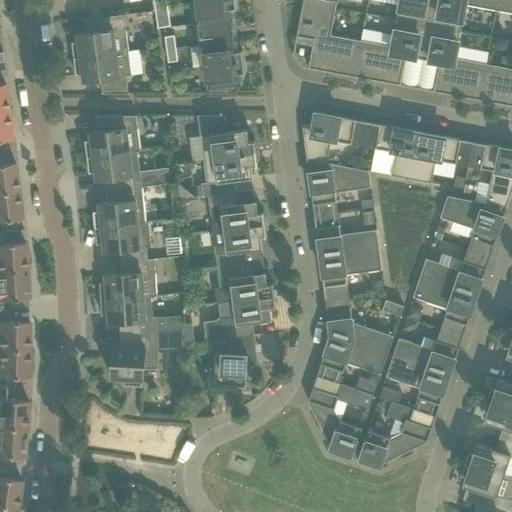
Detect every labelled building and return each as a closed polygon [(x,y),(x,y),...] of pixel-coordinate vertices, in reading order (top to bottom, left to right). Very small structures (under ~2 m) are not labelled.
[(235,0),(204,0),(196,1),(199,21),(199,22),(232,18),(232,19),(234,19),(232,8),(237,7),(235,0)] [(399,0),(396,19),(428,25),(432,0),(399,0)] [(432,0),(428,25),(460,31),(465,4),(496,10),(497,0),(432,0)] [(511,0),(497,0),(496,10),(511,12),(511,0)] [(335,7),(303,1),(296,35),(313,38),(308,67),(354,76),(361,41),(330,35),(335,7)] [(167,5),(155,6),(157,22),(158,26),(170,24),(167,5)] [(73,57),(128,50),(125,27),(129,26),(127,13),(103,16),(105,29),(80,32),(81,40),(71,41),(73,57)] [(234,40),(236,39),(234,39),(232,19),(232,18),(199,22),(199,21),(197,22),(200,45),(202,45),(202,44),(234,40)] [(406,55),(422,59),(428,25),(396,19),(391,46),(361,41),(354,76),(400,84),(406,55)] [(433,90),(479,99),(486,64),(455,59),(460,31),(428,25),(422,59),(439,62),(433,90)] [(165,36),(166,48),(176,47),(174,34),(165,36)] [(237,50),(236,39),(234,40),(202,44),(202,45),(204,65),(243,60),(242,49),(237,50)] [(176,47),(166,48),(168,61),(177,60),(176,47)] [(85,72),(86,80),(101,78),(103,92),(101,92),(101,93),(129,92),(128,92),(126,75),(131,74),(128,50),(73,57),(76,74),(85,72)] [(243,60),(204,65),(207,87),(209,87),(210,92),(226,92),(226,85),(242,83),(241,72),(245,72),(243,60)] [(511,68),(486,64),(479,99),(511,105),(511,68)] [(0,139),(11,138),(8,109),(0,110),(0,139)] [(302,126),(307,158),(326,162),(331,139),(351,143),(355,120),(356,120),(356,119),(315,111),(312,124),(302,126)] [(94,138),(91,139),(84,140),(87,156),(140,149),(136,115),(137,115),(95,115),(95,116),(96,116),(98,130),(93,131),(94,138)] [(198,115),(204,159),(256,152),(254,140),(253,140),(248,141),(247,129),(227,132),(225,115),(198,115)] [(391,174),(411,178),(420,131),(379,123),(379,124),(375,147),(395,151),(391,174)] [(420,131),(411,178),(431,182),(436,159),(456,163),(460,140),(461,140),(461,139),(420,131)] [(487,197),(486,202),(487,203),(507,206),(511,191),(511,148),(484,143),(484,144),(481,162),(480,167),(492,170),(487,197)] [(140,150),(140,149),(87,156),(89,172),(98,171),(99,178),(105,178),(106,190),(142,185),(137,150),(140,150)] [(256,152),(204,159),(207,182),(202,182),(204,195),(209,194),(235,191),(233,179),(253,177),(251,164),(256,164),(256,165),(257,164),(256,152)] [(347,159),(346,166),(358,168),(361,158),(361,156),(354,154),(347,159)] [(326,162),(307,158),(307,163),(313,204),(337,201),(335,191),(371,186),(369,170),(368,170),(358,168),(346,166),(326,162)] [(361,158),(358,168),(368,170),(369,165),(365,159),(361,158)] [(0,191),(18,189),(14,162),(0,163),(0,191)] [(468,165),(462,194),(472,196),(474,185),(469,184),(472,166),(468,165)] [(169,167),(155,168),(157,184),(166,183),(177,181),(175,170),(169,171),(169,167)] [(455,175),(453,186),(462,188),(464,177),(455,175)] [(177,181),(166,183),(167,193),(178,191),(177,181)] [(145,221),(142,185),(106,190),(108,201),(102,202),(103,209),(93,210),(95,227),(149,221),(149,220),(145,221)] [(0,219),(22,217),(18,189),(0,191),(0,219)] [(235,191),(209,194),(214,230),(223,229),(265,223),(263,211),(262,211),(262,212),(258,213),(256,200),(236,203),(235,191)] [(372,195),(362,196),(363,206),(373,205),(372,195)] [(447,195),(440,216),(474,228),(471,237),(494,245),(507,206),(487,203),(486,202),(447,195)] [(374,210),(363,211),(364,224),(376,222),(374,210)] [(121,248),(122,260),(147,258),(146,246),(151,245),(149,221),(95,227),(96,243),(106,242),(107,250),(121,248)] [(215,244),(218,266),(244,262),(242,250),(262,248),(261,235),(265,235),(265,236),(266,236),(265,223),(223,229),(225,243),(215,244)] [(340,224),(316,226),(320,257),(379,249),(377,229),(341,233),(340,224)] [(437,225),(433,237),(439,239),(443,227),(437,225)] [(0,243),(0,271),(26,269),(24,242),(0,243)] [(379,249),(320,257),(324,287),(347,283),(346,273),(382,269),(379,249)] [(123,272),(108,273),(109,281),(99,281),(100,298),(157,294),(154,258),(147,258),(122,260),(123,272)] [(426,258),(420,277),(476,296),(486,267),(463,260),(460,269),(426,258)] [(244,262),(218,266),(221,287),(231,286),(233,300),(274,295),(272,282),(271,282),(271,283),(267,284),(265,272),(246,274),(244,262)] [(0,271),(0,308),(2,309),(2,299),(28,297),(26,269),(0,271)] [(420,277),(413,296),(447,307),(444,317),(467,325),(476,296),(420,277)] [(383,280),(372,282),(373,291),(385,289),(383,280)] [(120,332),(157,331),(156,316),(153,316),(151,295),(157,295),(157,294),(100,298),(101,314),(111,313),(112,321),(120,320),(120,332)] [(274,295),(233,300),(235,314),(221,316),(217,319),(205,321),(207,340),(228,337),(253,334),(252,322),(272,319),(270,307),(274,306),(274,307),(276,307),(274,295)] [(383,308),(400,314),(404,305),(386,299),(383,308)] [(411,303),(407,314),(419,318),(421,311),(419,306),(411,303)] [(350,306),(327,309),(330,335),(387,354),(393,335),(352,321),(350,306)] [(406,316),(402,327),(408,330),(415,326),(417,320),(406,316)] [(0,320),(0,348),(29,348),(29,320),(0,320)] [(182,324),(181,343),(194,341),(192,322),(182,324)] [(111,364),(110,377),(124,378),(123,384),(142,385),(142,379),(144,379),(144,368),(159,367),(158,347),(164,347),(164,351),(180,350),(181,329),(157,331),(120,332),(121,345),(115,345),(115,352),(112,352),(111,364)] [(257,363),(253,334),(228,337),(228,342),(222,342),(222,351),(216,351),(214,383),(215,383),(215,389),(233,390),(234,384),(246,385),(247,362),(256,362),(256,363),(257,363)] [(330,335),(320,364),(342,370),(343,371),(346,361),(380,373),(387,354),(330,335)] [(399,337),(393,356),(449,375),(459,347),(436,339),(433,349),(399,337)] [(194,341),(181,343),(183,352),(195,350),(194,341)] [(29,348),(0,348),(0,376),(29,376),(29,348)] [(393,356),(386,375),(420,387),(417,396),(418,397),(440,404),(449,375),(393,356)] [(359,377),(356,388),(373,394),(377,383),(359,377)] [(511,382),(499,378),(495,389),(491,387),(492,386),(490,386),(486,398),(511,406),(511,382)] [(313,385),(308,400),(317,403),(316,406),(314,413),(330,446),(330,448),(351,455),(351,456),(352,456),(359,437),(362,427),(339,419),(334,409),(338,398),(368,409),(373,394),(356,388),(338,382),(334,393),(313,385)] [(379,396),(392,400),(398,402),(401,392),(383,385),(379,396)] [(0,425),(26,428),(27,412),(28,400),(8,399),(0,397),(0,425)] [(511,429),(511,406),(486,398),(482,409),(483,410),(484,409),(488,410),(484,421),(511,429)] [(427,441),(432,426),(436,415),(414,408),(398,402),(392,400),(386,415),(405,421),(401,432),(390,437),(368,429),(358,458),(359,459),(359,458),(381,465),(382,463),(415,447),(418,437),(427,441)] [(23,456),(26,428),(0,425),(0,454),(3,454),(23,456)] [(464,462),(504,475),(511,454),(496,449),(477,443),(473,453),(469,452),(470,450),(468,450),(464,462)] [(498,509),(508,511),(511,511),(511,499),(511,495),(511,478),(504,475),(464,462),(460,474),(462,474),(462,473),(466,474),(462,485),(481,491),(477,503),(498,510),(498,509)] [(0,505),(17,507),(21,480),(0,476),(0,505)]
